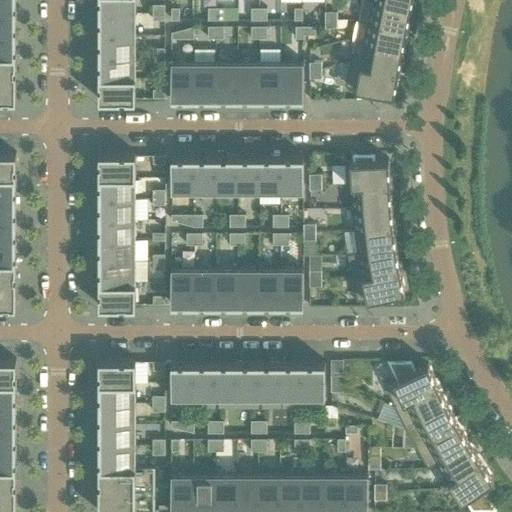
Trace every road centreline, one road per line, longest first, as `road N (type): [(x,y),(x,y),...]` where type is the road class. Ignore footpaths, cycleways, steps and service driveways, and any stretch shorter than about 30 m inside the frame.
road 1 (residential): [(467,338),(56,336)]
road 2 (residential): [(55,131),(432,129)]
road 3 (residential): [(432,129),(439,244),(467,338)]
road 4 (residential): [(55,131),(56,336)]
road 5 (residential): [(56,336),(57,511)]
road 6 (residential): [(56,0),(55,131)]
road 7 (residential): [(454,0),(432,129)]
